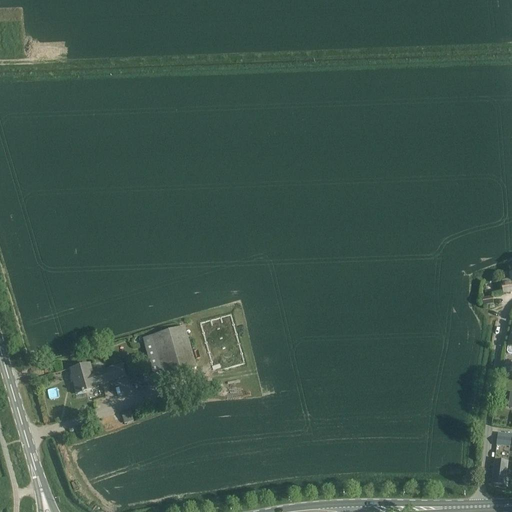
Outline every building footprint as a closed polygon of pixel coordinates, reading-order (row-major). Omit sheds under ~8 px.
[(503,286),(502,286),(503,294),(511,292),(511,273),(508,275),(509,280),(502,281),(503,286)] [(482,299),(483,306),(493,304),(492,297),(482,299)] [(231,315),(200,323),(214,373),(245,364),(231,315)] [(186,373),(197,369),(185,328),(143,340),(155,382),(186,373)] [(91,366),(80,369),(70,371),(77,395),(98,389),(97,387),(126,379),(122,365),(93,373),(91,366)] [(121,414),(125,425),(133,422),(130,411),(121,414)] [(498,434),(497,446),(510,448),(511,436),(498,434)] [(507,463),(494,461),(492,485),(505,486),(507,463)]
